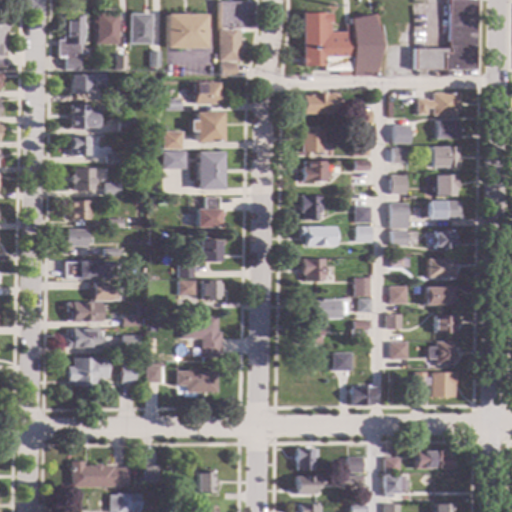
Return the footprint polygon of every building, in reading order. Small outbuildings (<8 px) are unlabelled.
[(473,0),(472,69),(409,69),(410,48),(444,49),(444,0),(473,0)] [(249,29),(239,29),(239,33),(236,33),(235,62),(214,62),(215,2),(250,3),(249,29)] [(201,48),(162,48),(161,14),(201,13),(201,48)] [(374,46),(369,75),(333,74),(333,70),(320,70),(320,66),(298,66),(298,60),(298,13),(327,13),(326,32),(341,33),(341,24),(344,24),(347,24),(347,17),(368,13),(374,46)] [(115,43),(93,43),(93,14),(114,14),(115,43)] [(148,44),(125,44),(125,14),(148,14),(148,44)] [(79,45),(76,45),(75,69),(62,69),(63,56),(53,56),(54,40),(59,40),(60,15),(79,15),(79,45)] [(156,67),(146,67),(146,51),(156,51),(156,67)] [(122,69),(111,70),(111,55),(122,55),(122,69)] [(231,78),(216,78),(216,63),(231,63),(231,78)] [(100,86),(89,86),(89,79),(85,79),(85,94),(67,94),(67,75),(84,75),(84,73),(100,73),(100,86)] [(216,92),(217,92),(217,104),(190,104),(189,83),(215,83),(216,92)] [(124,101),(110,101),(110,92),(124,92),(124,101)] [(455,109),(452,109),(452,115),(428,115),(428,108),(422,108),(422,114),(412,114),(412,99),(422,99),(422,100),(428,100),(428,93),(455,93),(455,109)] [(331,113),(299,113),(299,94),(331,95),(331,113)] [(177,110),(160,111),(160,99),(177,99),(177,110)] [(84,108),(94,108),(94,128),(67,128),(67,120),(64,120),(64,113),(66,113),(66,105),(84,105),(84,108)] [(368,122),(351,122),(351,111),(358,111),(368,112),(368,122)] [(218,142),(190,142),(190,131),(185,131),(185,121),(190,121),(190,112),(218,112),(218,142)] [(130,132),(115,132),(115,116),(130,116),(130,132)] [(453,139),(431,138),(431,120),(453,121),(453,139)] [(403,133),(388,133),(388,121),(404,121),(403,133)] [(319,152),(297,152),(298,126),(319,126),(319,152)] [(178,149),(158,149),(158,131),(178,131),(178,149)] [(83,138),(85,138),(85,145),(86,146),(86,156),(67,156),(67,136),(83,136),(83,138)] [(365,156),(348,155),(348,141),(366,142),(365,156)] [(454,170),(425,169),(426,147),(454,147),(454,170)] [(403,163),(387,162),(388,148),(403,148),(403,163)] [(181,169),(158,169),(158,152),(181,152),(181,169)] [(218,189),(191,189),(191,152),(218,152),(218,189)] [(117,164),(102,164),(102,155),(117,154),(117,164)] [(364,171),(348,171),(349,160),(365,161),(364,171)] [(323,171),(325,171),(325,178),(323,178),(323,181),(297,181),(298,168),(299,168),(299,161),(323,162),(323,171)] [(90,190),(70,190),(70,183),(67,183),(67,175),(70,175),(70,169),(91,169),(90,190)] [(451,180),(454,180),(454,188),(452,188),(452,196),(430,196),(430,174),(451,175),(451,180)] [(403,187),(388,187),(388,175),(403,175),(403,187)] [(116,195),(101,196),(100,183),(116,183),(116,195)] [(313,219),(298,219),(298,212),(295,212),(295,196),(314,196),(313,219)] [(213,209),(215,209),(215,228),(191,227),(191,209),(198,209),(199,197),(213,197),(213,209)] [(83,220),(66,219),(66,200),(83,201),(83,220)] [(449,204),(455,205),(454,216),(450,216),(450,220),(423,219),(424,200),(449,201),(449,204)] [(402,229),(385,228),(385,203),(402,203),(402,229)] [(365,223),(349,223),(350,205),(366,206),(365,223)] [(118,228),(104,228),(105,218),(118,219),(118,228)] [(330,247),(299,246),(300,237),(294,236),(294,227),(330,228),(330,247)] [(366,242),(350,242),(350,228),(366,228),(366,242)] [(82,247),(60,246),(60,245),(56,245),(56,231),(60,231),(60,229),(82,230),(82,247)] [(449,241),(451,241),(451,249),(429,249),(430,230),(449,231),(449,241)] [(401,246),(386,246),(387,231),(402,231),(401,246)] [(214,262),(194,262),(194,251),(188,251),(188,240),(215,241),(214,262)] [(118,256),(99,256),(99,248),(118,249),(118,256)] [(319,280),(299,280),(299,275),(296,275),(296,259),(319,260),(319,280)] [(403,268),(386,268),(386,259),(404,259),(403,268)] [(448,263),(451,263),(450,278),(423,277),(423,259),(448,259),(448,263)] [(109,278),(60,277),(60,262),(109,263),(109,278)] [(188,278),(173,278),(173,262),(189,262),(188,278)] [(190,295),(172,295),(173,281),(190,281),(190,295)] [(214,299),(196,299),(196,281),(214,281),(214,299)] [(108,288),(115,288),(115,301),(86,300),(86,290),(89,290),(89,283),(108,283),(108,288)] [(401,304),(385,304),(385,286),(401,286),(401,304)] [(450,305),(420,305),(420,286),(451,287),(450,305)] [(364,297),(349,297),(349,288),(350,288),(364,288),(364,297)] [(366,313),(353,312),(354,299),(363,299),(366,299),(366,313)] [(334,302),(342,302),(341,315),(333,315),(333,319),(308,318),(308,314),(303,313),(303,300),(334,301),(334,302)] [(96,322),(67,322),(68,312),(63,312),(63,302),(97,302),(96,322)] [(396,330),(382,329),(382,314),(396,314),(396,330)] [(451,328),(449,328),(449,333),(430,333),(430,315),(452,316),(451,328)] [(135,327),(118,326),(118,317),(135,317),(135,327)] [(213,332),(217,332),(217,357),(196,357),(196,339),(175,339),(176,317),(213,318),(213,332)] [(363,337),(346,337),(346,330),(349,330),(349,321),(363,322),(363,337)] [(317,344),(295,343),(295,326),(317,327),(317,344)] [(94,329),(94,336),(96,336),(96,348),(63,348),(63,337),(68,338),(68,328),(94,329)] [(136,353),(118,353),(118,335),(136,335),(136,353)] [(402,359),(386,359),(386,342),(387,342),(402,342),(402,359)] [(450,349),(453,349),(452,358),(450,358),(449,365),(431,364),(431,360),(423,360),(423,347),(431,347),(431,342),(450,343),(450,349)] [(348,370),(329,370),(330,353),(348,354),(348,370)] [(105,379),(94,379),(93,387),(69,386),(69,383),(62,383),(63,368),(68,368),(69,357),(105,358),(105,379)] [(152,366),(157,366),(156,383),(141,383),(142,364),(152,364),(152,366)] [(131,384),(117,383),(117,365),(132,365),(131,384)] [(192,371),(214,371),(213,393),(181,392),(181,386),(172,386),(172,372),(183,372),(183,369),(192,370),(192,371)] [(451,398),(427,397),(427,391),(421,391),(422,388),(410,388),(410,372),(423,372),(423,377),(427,377),(427,372),(452,373),(451,398)] [(369,388),(369,406),(347,406),(347,387),(369,388)] [(313,458),(310,458),(310,470),(293,470),(293,449),(313,449),(313,458)] [(442,457),(448,457),(448,469),(412,469),(412,451),(442,451),(442,457)] [(359,458),(359,472),(343,472),(343,458),(359,458)] [(396,474),(380,474),(380,458),(396,458),(396,474)] [(80,466),(110,466),(110,468),(125,468),(125,488),(68,488),(68,462),(80,462),(80,466)] [(151,481),(140,481),(140,467),(151,467),(151,481)] [(210,479),(212,479),(212,486),(210,486),(210,493),(192,493),(192,472),(210,472),(210,479)] [(359,484),(344,484),(344,475),(359,475),(359,484)] [(314,488),(312,488),(312,495),(292,495),(292,476),(314,476),(314,488)] [(400,490),(396,490),(396,494),(389,494),(389,498),(381,498),(381,494),(380,494),(380,476),(400,476),(400,490)] [(136,511),(106,511),(106,494),(136,494),(136,511)]
